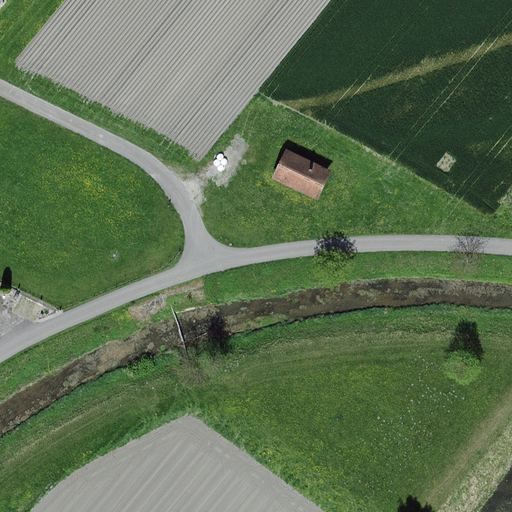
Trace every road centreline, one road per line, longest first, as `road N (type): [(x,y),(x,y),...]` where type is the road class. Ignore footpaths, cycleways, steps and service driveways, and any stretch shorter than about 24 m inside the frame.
road 1 (track): [(511,248),(405,241),(207,263),(0,354)]
road 2 (track): [(207,263),(174,185),(135,154),(0,87)]
